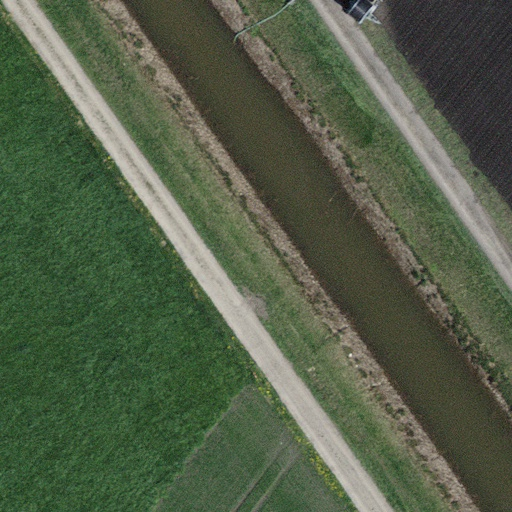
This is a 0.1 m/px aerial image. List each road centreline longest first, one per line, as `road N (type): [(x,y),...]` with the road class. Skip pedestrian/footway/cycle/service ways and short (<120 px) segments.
road 1 (track): [(355,511),(0,8)]
road 2 (track): [(346,0),(511,240)]
